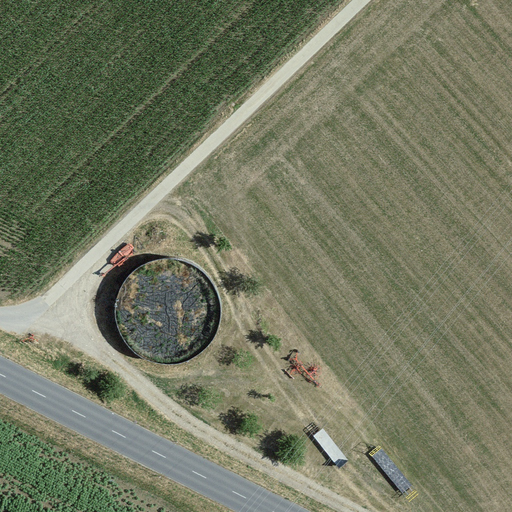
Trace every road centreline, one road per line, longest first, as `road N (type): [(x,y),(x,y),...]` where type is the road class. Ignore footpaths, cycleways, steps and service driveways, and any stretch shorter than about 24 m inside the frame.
road 1 (track): [(364,511),(213,436),(128,378),(57,292)]
road 2 (tertiary): [(0,371),(277,511)]
